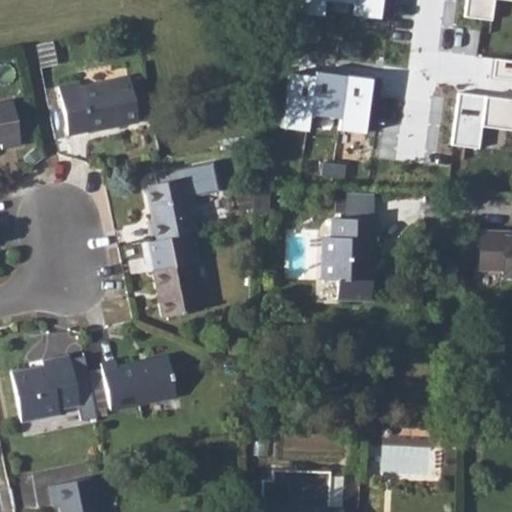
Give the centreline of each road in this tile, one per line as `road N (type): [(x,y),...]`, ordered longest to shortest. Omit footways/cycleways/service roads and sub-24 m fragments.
road 1 (residential): [(427,0),(406,156)]
road 2 (residential): [(0,313),(80,295),(80,247)]
